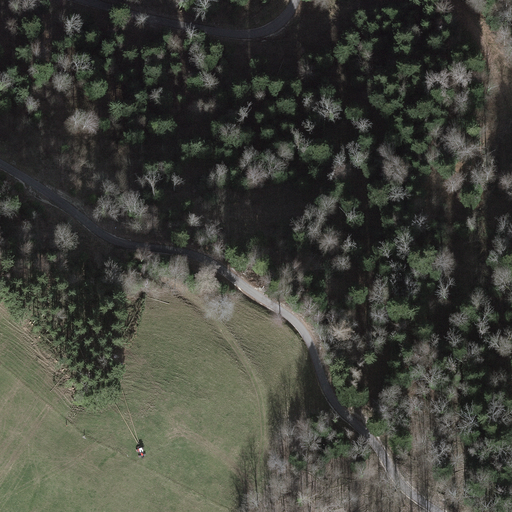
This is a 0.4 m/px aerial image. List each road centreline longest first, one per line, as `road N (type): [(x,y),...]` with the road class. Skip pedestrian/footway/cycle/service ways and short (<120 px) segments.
road 1 (track): [(436,511),(400,485),(372,439),(334,403),(315,349),(294,319),(187,252),(113,239),(0,166)]
road 2 (track): [(81,0),(248,33),(277,24),(292,0)]
road 3 (track): [(449,0),(483,35),(511,101)]
